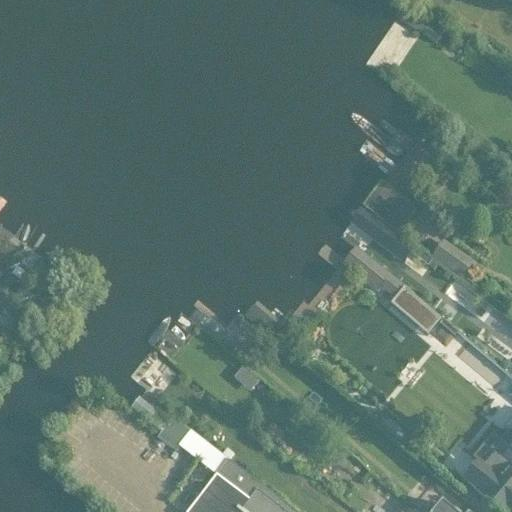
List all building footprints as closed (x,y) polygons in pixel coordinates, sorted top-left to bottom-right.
[(446,240),(434,257),(465,279),(477,262),(446,240)] [(403,289),(356,251),(344,266),(378,293),(380,290),(393,301),(403,289)] [(9,277),(0,288),(0,304),(6,309),(22,287),(9,277)] [(424,304),(413,316),(431,333),(442,321),(424,304)] [(243,369),(234,380),(245,389),(254,378),(243,369)] [(511,511),(511,393),(510,396),(511,398),(511,422),(505,431),(505,434),(508,436),(501,443),(492,436),(472,461),(480,467),(465,484),(499,511),(511,511)] [(158,441),(156,443),(176,457),(181,451),(191,437),(171,423),(161,437),(158,441)] [(249,503),(242,511),(291,511),(210,449),(198,464),(249,503)]
